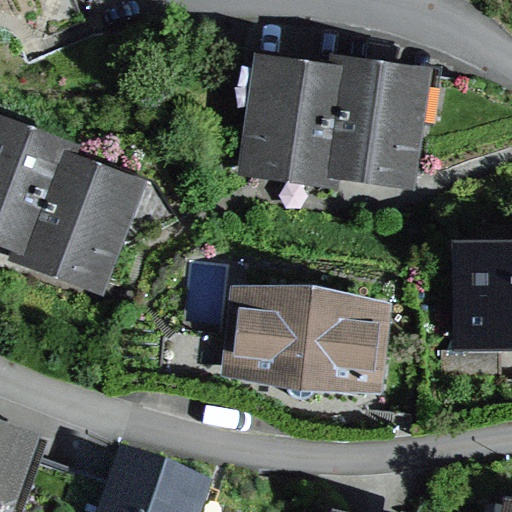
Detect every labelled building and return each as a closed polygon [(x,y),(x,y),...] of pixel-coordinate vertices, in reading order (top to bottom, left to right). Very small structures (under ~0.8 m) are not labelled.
[(252,165),(326,176),(340,82),(265,71),(252,165)] [(415,82),(341,72),(326,176),(329,176),(330,166),(402,177),(415,82)] [(60,155),(0,132),(0,233),(27,244),(60,155)] [(62,156),(60,155),(24,253),(94,280),(128,191),(59,165),(62,156)] [(511,255),(469,256),(469,305),(463,305),(463,312),(469,312),(470,337),(511,336),(511,255)] [(245,295),(237,370),(288,376),(287,391),(300,400),(313,394),(315,379),(366,385),(375,310),(245,295)] [(440,350),(440,380),(500,380),(500,350),(440,350)] [(0,509),(23,444),(0,436),(0,509)] [(216,511),(124,477),(110,511),(216,511)]
